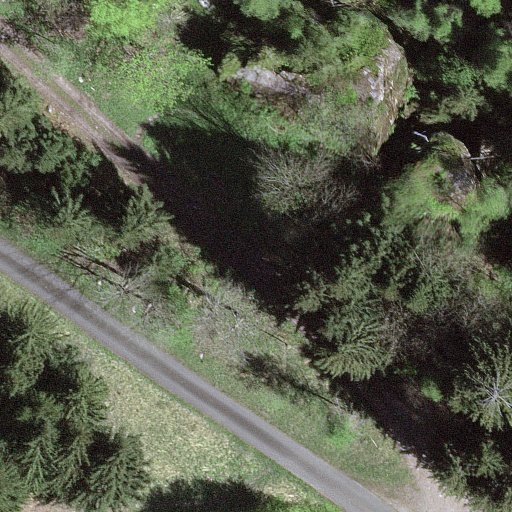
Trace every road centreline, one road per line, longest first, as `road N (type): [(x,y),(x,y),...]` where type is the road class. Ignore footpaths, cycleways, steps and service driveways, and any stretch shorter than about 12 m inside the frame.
road 1 (track): [(135,155),(355,361),(432,511)]
road 2 (unclassified): [(0,254),(359,511)]
road 3 (track): [(135,155),(0,33)]
